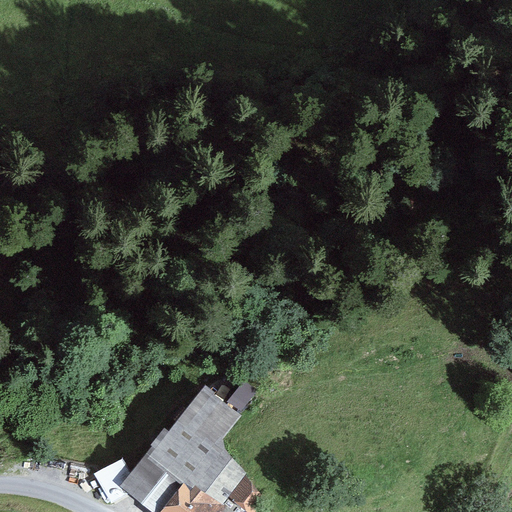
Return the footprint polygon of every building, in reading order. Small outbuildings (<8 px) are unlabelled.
[(205,379),(183,400),(208,427),(230,406),(205,379)] [(183,400),(149,443),(168,477),(176,481),(209,507),(219,494),(236,474),(211,443),(208,427),(183,400)] [(117,455),(125,470),(134,487),(137,493),(168,477),(149,443),(147,439),(117,455)] [(125,470),(102,483),(111,500),(134,487),(125,470)] [(253,488),(236,474),(219,494),(237,508),(253,488)] [(209,507),(176,481),(152,511),(213,511),(215,511),(209,507)]
